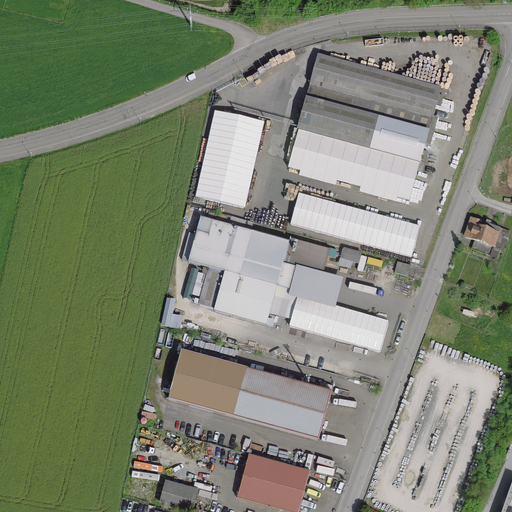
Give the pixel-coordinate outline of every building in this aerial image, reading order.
[(407,201),(438,89),(317,56),(287,169),(407,201)] [(203,195),(240,205),(258,130),(221,121),(203,195)] [(291,225),(412,258),(420,228),(299,195),(291,225)] [(214,213),(211,222),(199,218),(187,264),(208,269),(198,306),(213,310),(212,313),(265,328),(269,315),(283,263),(288,243),(249,232),(252,223),(214,213)] [(463,237),(475,242),(472,251),(489,257),(498,229),(470,219),(463,237)] [(283,263),(322,274),(329,249),(289,238),(288,243),(283,263)] [(290,327),(381,352),(388,323),(335,309),(343,279),(322,274),(283,263),(269,315),(292,321),(290,327)] [(411,269),(397,266),(394,276),(408,280),(411,269)] [(317,441),(330,392),(180,351),(167,400),(317,441)] [(245,461),(246,455),(234,452),(232,458),(245,461)] [(248,455),(236,499),(284,511),(297,511),(308,472),(248,455)] [(172,483),(189,487),(193,467),(184,465),(181,477),(174,475),(172,483)] [(511,511),(511,480),(510,480),(498,511),(511,511)] [(165,483),(159,503),(190,511),(196,491),(165,483)]
